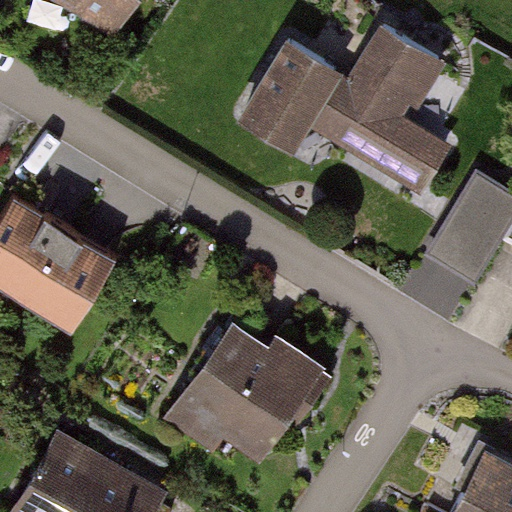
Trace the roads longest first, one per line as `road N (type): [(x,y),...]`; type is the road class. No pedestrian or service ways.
road 1 (residential): [(0,77),(436,344)]
road 2 (residential): [(323,511),(436,344)]
